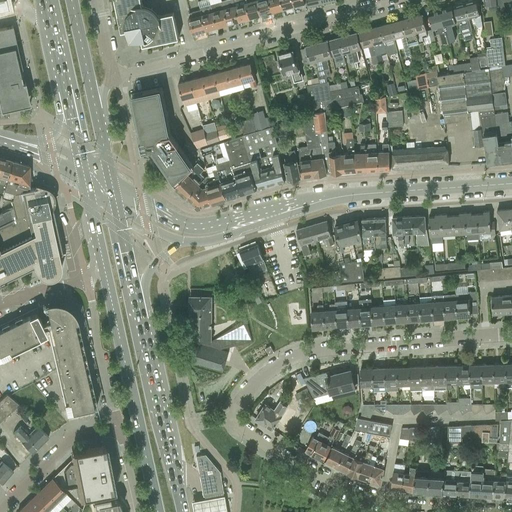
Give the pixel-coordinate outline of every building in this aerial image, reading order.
[(114,0),(120,24),(121,31),(127,30),(128,36),(130,36),(131,36),(131,37),(131,38),(131,39),(132,39),(132,40),(133,40),(134,40),(134,39),(135,39),(136,40),(136,41),(142,40),(143,45),(150,44),(179,38),(177,28),(174,12),(159,15),(158,14),(157,13),(156,12),(155,10),(154,9),(153,8),(151,8),(150,7),(149,6),(147,6),(146,5),(144,5),(143,5),(141,0),(114,0)] [(233,0),(227,0),(222,1),(229,24),(240,21),(235,5),(233,0)] [(233,0),(235,5),(240,21),(251,18),(246,2),(245,0),(233,0)] [(245,0),(246,2),(251,18),(261,15),(257,0),(245,0)] [(257,0),(261,15),(272,12),(269,0),(257,0)] [(280,0),(269,0),(272,12),(283,9),(280,0)] [(292,0),(280,0),(283,9),(294,6),(292,0)] [(467,2),(465,3),(469,18),(474,17),(476,27),(482,26),(480,19),(478,10),(476,0),(473,1),(471,0),(468,1),(467,2)] [(497,0),(498,2),(498,4),(499,10),(505,8),(504,4),(503,3),(503,2),(511,0),(497,0)] [(222,1),(211,4),(218,27),(229,24),(222,1)] [(457,5),(454,6),(456,16),(457,21),(461,32),(470,30),(467,19),(469,18),(465,3),(463,4),(462,3),(458,4),(457,5)] [(200,7),(201,10),(207,30),(218,27),(211,4),(200,7)] [(452,7),(440,10),(449,42),(456,40),(452,25),(456,23),(452,7)] [(207,30),(201,10),(189,13),(191,18),(188,18),(192,34),(207,30)] [(449,42),(440,10),(428,13),(433,30),(437,29),(441,44),(449,42)] [(422,15),(412,17),(419,43),(421,52),(424,51),(423,45),(424,45),(425,45),(424,42),(423,37),(428,36),(427,30),(425,24),(422,15)] [(412,17),(402,20),(409,46),(419,43),(412,17)] [(402,20),(391,23),(396,38),(401,37),(404,47),(406,56),(411,55),(409,46),(402,20)] [(391,23),(379,26),(385,47),(387,56),(397,53),(394,39),(396,38),(391,23)] [(0,110),(9,109),(30,104),(22,69),(13,26),(0,28),(0,110)] [(379,26),(369,29),(378,63),(383,61),(381,53),(386,52),(385,47),(379,26)] [(378,63),(369,29),(359,32),(366,58),(371,56),(373,64),(378,63)] [(357,32),(347,35),(355,62),(356,68),(358,68),(357,62),(359,61),(356,50),(361,49),(360,42),(357,32)] [(347,35),(338,38),(346,65),(350,63),(355,62),(347,35)] [(490,47),(485,47),(486,55),(488,68),(502,66),(504,65),(501,37),(489,38),(490,47)] [(336,67),(345,64),(338,38),(329,40),(336,67)] [(327,41),(316,44),(324,70),(329,68),(326,59),(332,57),(327,41)] [(306,48),(300,49),(302,58),(304,64),(316,61),(318,71),(319,74),(318,74),(319,83),(327,82),(324,70),(316,44),(305,47),(306,48)] [(279,58),(278,58),(280,68),(282,75),(291,72),(294,83),(295,82),(303,80),(304,80),(301,69),(299,63),(296,53),(295,53),(294,50),(287,51),(286,51),(282,52),(282,53),(278,54),(279,58)] [(486,55),(477,56),(480,69),(488,68),(486,55)] [(477,56),(470,57),(472,70),(480,69),(477,56)] [(251,63),(238,67),(243,83),(250,81),(252,88),(257,86),(255,80),(253,73),(251,63)] [(437,76),(443,112),(468,110),(470,130),(473,129),(475,147),(485,145),(483,135),(482,128),(480,117),(495,115),(495,114),(494,110),(494,105),(492,93),(505,91),(503,77),(502,66),(488,68),(480,69),(472,70),(437,76)] [(238,67),(226,70),(231,86),(243,83),(238,67)] [(226,70),(214,73),(219,90),(231,86),(226,70)] [(435,72),(426,74),(428,87),(438,85),(435,72)] [(214,73),(202,77),(209,99),(221,96),(219,90),(214,73)] [(428,87),(426,74),(416,76),(416,80),(418,86),(419,89),(428,87)] [(202,77),(190,80),(197,102),(209,99),(202,77)] [(197,102),(190,80),(178,83),(184,106),(197,102)] [(305,114),(303,115),(308,146),(308,148),(310,148),(314,176),(327,174),(331,173),(329,155),(328,139),(326,111),(326,110),(364,101),(362,94),(360,94),(358,86),(348,88),(341,89),(329,91),(329,86),(328,82),(327,82),(319,83),(307,85),(308,93),(312,113),(305,114)] [(394,83),(387,85),(389,95),(396,94),(394,83)] [(150,150),(176,186),(198,163),(185,144),(184,145),(184,146),(184,147),(183,148),(182,150),(177,142),(177,141),(178,139),(177,138),(177,137),(168,116),(162,88),(131,94),(142,152),(144,151),(144,152),(145,152),(145,153),(146,153),(147,153),(148,153),(149,152),(149,151),(149,150),(150,150)] [(505,91),(492,93),(494,105),(507,104),(505,91)] [(299,95),(298,95),(302,115),(303,115),(305,114),(312,113),(308,93),(299,95)] [(376,113),(386,112),(385,97),(375,99),(376,113)] [(350,107),(340,108),(340,117),(351,116),(350,107)] [(263,111),(251,114),(252,118),(256,131),(273,126),(274,126),(271,116),(265,118),(263,111)] [(501,113),(495,114),(495,115),(498,132),(497,132),(499,143),(499,145),(501,161),(511,159),(511,122),(511,121),(509,122),(508,112),(501,113)] [(483,135),(485,145),(488,163),(501,161),(499,143),(497,132),(498,132),(495,115),(480,117),(482,128),(483,135)] [(252,118),(240,122),(241,125),(243,132),(244,135),(256,131),(252,118)] [(229,129),(232,136),(243,132),(241,125),(229,129)] [(259,130),(256,131),(261,147),(264,146),(264,145),(277,141),(274,126),(273,126),(259,130)] [(232,136),(229,129),(229,128),(218,132),(220,140),(232,136)] [(208,144),(204,129),(191,133),(197,147),(208,144)] [(217,131),(205,134),(208,144),(220,140),(218,132),(217,131)] [(244,135),(243,135),(248,151),(258,147),(258,148),(261,147),(256,131),(244,135)] [(243,135),(224,142),(230,160),(232,165),(232,166),(241,194),(257,189),(260,188),(251,161),(243,135)] [(348,153),(342,154),(343,172),(357,171),(355,153),(353,138),(346,138),(347,142),(346,143),(346,146),(347,147),(347,149),(348,149),(348,153)] [(333,139),(328,139),(329,155),(331,173),(343,172),(342,154),(341,154),(336,155),(335,143),(333,144),(333,139)] [(277,141),(264,145),(264,146),(267,156),(279,153),(277,141)] [(377,170),(379,170),(391,169),(389,143),(383,144),(383,151),(378,151),(379,161),(378,161),(378,162),(376,163),(377,170)] [(361,152),(355,153),(357,171),(366,170),(365,144),(360,145),(361,152)] [(366,170),(377,170),(376,163),(378,162),(378,161),(379,161),(378,151),(377,151),(377,144),(365,144),(366,170)] [(308,148),(308,146),(298,147),(302,177),(314,176),(310,148),(308,148)] [(406,148),(392,149),(392,151),(393,159),(393,169),(449,165),(448,155),(448,149),(447,149),(445,146),(417,148),(414,148),(406,148)] [(258,147),(248,151),(251,161),(262,158),(258,148),(258,147)] [(290,157),(284,159),(284,162),(286,170),(288,180),(300,177),(298,168),(297,159),(295,150),(288,152),(290,157)] [(262,158),(251,161),(260,188),(274,184),(285,181),(279,153),(267,156),(262,158)] [(13,161),(1,158),(0,162),(0,194),(3,195),(13,161)] [(198,184),(187,197),(198,207),(241,194),(232,166),(232,165),(230,160),(228,161),(216,165),(218,171),(220,178),(208,181),(206,183),(205,184),(206,187),(202,188),(198,184)] [(2,198),(11,201),(16,192),(29,189),(29,167),(27,165),(13,161),(3,195),(2,198)] [(176,186),(187,197),(205,177),(200,172),(203,169),(197,163),(198,163),(176,186)] [(0,283),(5,281),(32,268),(34,266),(36,269),(37,272),(39,274),(40,276),(42,278),(44,279),(47,279),(49,279),(52,279),(54,278),(57,276),(58,275),(59,274),(59,273),(60,272),(60,271),(61,268),(61,266),(60,258),(59,254),(61,253),(62,253),(62,252),(61,246),(60,245),(58,232),(57,231),(56,225),(56,224),(55,218),(54,216),(53,211),(53,209),(53,208),(53,206),(54,205),(55,200),(54,196),(52,192),(49,189),(45,187),(35,184),(34,188),(29,189),(16,192),(11,201),(13,209),(14,212),(14,213),(15,218),(7,222),(4,217),(2,213),(0,213),(0,283)] [(508,209),(508,210),(504,210),(504,209),(497,211),(500,229),(511,228),(508,209)] [(483,214),(477,214),(479,232),(491,231),(491,235),(495,235),(495,222),(490,222),(490,211),(483,212),(483,214)] [(454,233),(467,233),(465,213),(459,213),(459,215),(453,216),(454,233)] [(471,213),(465,213),(467,233),(467,240),(479,239),(479,232),(477,214),(472,214),(471,213)] [(442,234),(454,233),(453,216),(447,216),(447,214),(441,215),(442,234)] [(443,242),(442,234),(441,215),(435,215),(435,217),(429,217),(430,235),(432,243),(443,242)] [(414,216),(403,217),(404,244),(406,243),(409,243),(408,233),(409,233),(415,233),(414,216)] [(425,216),(414,216),(415,233),(416,233),(416,245),(429,244),(427,237),(426,229),(425,229),(425,226),(425,216)] [(385,217),(374,218),(375,248),(375,249),(387,248),(385,217)] [(398,244),(404,244),(403,217),(393,217),(394,234),(398,234),(398,244)] [(363,234),(361,235),(363,249),(364,255),(361,256),(362,262),(366,262),(366,257),(375,256),(375,248),(375,247),(374,218),(362,219),(363,229),(363,234)] [(358,220),(334,226),(337,234),(337,236),(339,241),(344,261),(338,262),(341,282),(364,280),(362,262),(361,256),(364,255),(363,249),(361,235),(361,232),(358,222),(358,220)] [(326,221),(312,225),(316,241),(325,238),(327,246),(333,244),(326,221)] [(316,241),(312,225),(297,229),(305,255),(311,254),(308,243),(316,241)] [(269,274),(258,244),(240,251),(251,273),(259,269),(262,277),(269,274)] [(381,254),(376,254),(379,278),(401,276),(400,268),(400,266),(382,268),(381,254)] [(432,264),(425,265),(426,274),(434,273),(432,264)] [(416,267),(400,268),(401,276),(417,275),(416,267)] [(262,277),(261,277),(263,283),(272,280),(269,274),(262,277)] [(269,288),(262,291),(264,296),(272,293),(269,288)] [(468,294),(456,295),(458,317),(470,316),(470,314),(478,313),(477,291),(468,292),(468,294)] [(446,318),(444,296),(444,295),(432,296),(432,301),(434,319),(446,318)] [(456,295),(444,296),(446,318),(458,317),(456,295)] [(504,313),(511,312),(511,295),(503,296),(504,313)] [(493,314),(504,313),(503,296),(492,297),(493,314)] [(189,361),(190,361),(192,362),(223,371),(228,353),(220,350),(222,346),(252,342),(246,318),(211,341),(212,321),(212,297),(200,297),(191,297),(190,297),(190,315),(190,319),(190,328),(190,334),(189,361)] [(427,301),(420,302),(422,320),(434,319),(432,301),(428,301),(427,301)] [(37,333),(44,329),(45,329),(44,327),(47,327),(66,413),(97,406),(77,320),(75,315),(72,311),(68,307),(63,304),(61,303),(59,303),(57,302),(54,302),(52,302),(50,303),(48,303),(46,304),(44,305),(42,305),(45,311),(47,310),(50,321),(42,323),(35,309),(0,325),(0,356),(2,360),(42,340),(41,340),(37,333)] [(415,302),(408,303),(410,321),(422,320),(420,302),(416,302),(415,302)] [(343,303),(335,304),(336,309),(337,326),(349,325),(348,308),(347,308),(344,308),(343,307),(343,306),(343,303)] [(392,304),(384,305),(385,323),(398,322),(396,304),(396,303),(392,303),(392,304)] [(402,303),(396,304),(398,322),(410,321),(408,303),(404,303),(402,303)] [(330,309),(324,310),(325,327),(337,326),(336,309),(335,304),(329,304),(330,309)] [(325,327),(324,310),(323,305),(317,306),(318,310),(311,311),(313,328),(325,327)] [(378,305),(372,306),(373,323),(385,323),(384,305),(380,305),(378,305)] [(367,306),(360,307),(361,324),(373,323),(372,306),(367,306)] [(354,307),(348,308),(349,325),(361,324),(360,307),(356,307),(354,307)] [(483,364),(471,365),(471,381),(471,382),(483,382),(483,381),(483,364)] [(494,364),(483,364),(483,381),(483,382),(494,382),(494,364)] [(495,364),(494,364),(494,382),(494,388),(496,388),(508,387),(507,364),(495,364)] [(458,365),(446,366),(447,382),(447,389),(451,389),(451,383),(459,383),(459,382),(458,365)] [(471,365),(458,365),(459,382),(459,383),(471,382),(471,381),(471,365)] [(410,367),(409,367),(410,384),(410,391),(423,390),(423,383),(422,366),(410,367)] [(434,366),(422,366),(423,383),(423,390),(423,391),(434,391),(434,390),(435,390),(435,383),(434,366)] [(446,366),(434,366),(435,383),(435,390),(447,389),(447,382),(446,366)] [(386,368),(385,368),(386,385),(386,391),(398,391),(397,385),(397,367),(386,368)] [(398,367),(397,367),(397,385),(410,384),(409,367),(398,367)] [(373,368),(361,369),(361,379),(362,385),(362,386),(374,386),(374,385),(373,368)] [(385,368),(373,368),(374,385),(374,386),(386,385),(385,368)] [(329,371),(304,378),(309,387),(310,388),(319,386),(322,395),(330,393),(330,394),(331,394),(332,396),(344,393),(343,391),(355,388),(354,385),(351,375),(350,370),(330,375),(329,371)] [(7,394),(0,400),(0,421),(19,404),(7,394)] [(470,398),(458,398),(458,402),(459,409),(462,415),(463,414),(471,409),(470,405),(470,404),(470,399),(470,398)] [(265,404),(256,418),(266,424),(266,425),(267,424),(273,428),(275,424),(278,420),(285,425),(293,414),(285,410),(288,406),(281,401),(275,410),(265,404)] [(375,405),(374,405),(374,409),(383,415),(384,414),(386,410),(386,405),(386,401),(380,401),(380,405),(375,405)] [(458,402),(447,402),(447,404),(447,410),(450,415),(459,409),(458,402)] [(410,404),(399,405),(400,412),(400,414),(403,414),(410,410),(410,404)] [(422,404),(410,404),(410,410),(414,415),(423,410),(422,404)] [(423,404),(422,404),(423,410),(426,415),(435,410),(434,404),(423,404)] [(447,404),(434,404),(435,410),(438,415),(447,410),(447,404)] [(483,404),(470,404),(470,405),(471,409),(474,414),(474,415),(483,409),(483,404)] [(495,404),(483,404),(483,409),(486,415),(495,409),(495,404)] [(363,405),(361,415),(362,415),(370,417),(374,410),(374,409),(374,405),(363,405)] [(399,405),(386,405),(386,410),(394,414),(400,414),(400,412),(399,405)] [(496,412),(496,420),(503,420),(507,420),(507,412),(496,412)] [(390,435),(392,424),(357,418),(356,429),(390,435)] [(501,420),(499,443),(501,443),(502,443),(509,444),(511,420),(507,420),(503,420),(501,420)] [(498,424),(474,425),(473,441),(497,442),(498,424)] [(474,425),(462,426),(461,440),(473,441),(474,425)] [(13,433),(32,453),(49,437),(37,426),(29,434),(21,426),(13,433)] [(448,426),(448,440),(461,440),(462,426),(448,426)] [(310,441),(305,450),(314,455),(324,460),(329,451),(332,445),(340,430),(334,427),(328,437),(319,432),(316,438),(313,436),(310,441)] [(401,429),(399,438),(400,439),(409,440),(411,428),(402,429),(401,429)] [(411,428),(409,440),(419,441),(420,428),(411,428)] [(386,448),(388,437),(363,433),(361,444),(386,448)] [(330,452),(326,461),(337,467),(345,452),(344,451),(349,442),(351,437),(347,434),(344,440),(341,445),(340,449),(333,446),(330,452)] [(84,497),(114,491),(104,445),(75,451),(84,497)] [(345,452),(337,467),(347,472),(360,447),(354,445),(349,454),(345,452)] [(347,472),(358,477),(358,476),(359,477),(366,458),(361,456),(364,449),(360,447),(347,472)] [(366,458),(359,477),(370,480),(375,464),(369,463),(372,453),(368,451),(366,458)] [(196,456),(199,473),(203,496),(223,492),(219,471),(205,455),(196,456)] [(375,464),(370,480),(381,484),(383,474),(384,468),(385,463),(386,460),(383,459),(382,461),(376,460),(375,464)] [(0,482),(2,484),(13,471),(1,461),(0,462),(0,482)] [(393,477),(392,487),(403,489),(405,474),(404,474),(405,465),(395,463),(394,470),(393,477)] [(470,495),(493,496),(495,476),(495,469),(475,468),(475,465),(471,464),(471,469),(471,473),(471,475),(471,477),(471,478),(470,495)] [(405,474),(403,489),(413,491),(415,470),(416,467),(410,466),(409,474),(405,474)] [(443,493),(457,494),(458,477),(459,470),(445,469),(445,472),(443,493)] [(415,470),(413,491),(414,491),(428,492),(430,471),(417,470),(416,470),(415,470)] [(458,477),(457,494),(468,495),(470,495),(471,478),(471,477),(471,475),(471,473),(469,473),(469,471),(459,470),(458,477)] [(428,492),(443,493),(445,472),(430,471),(428,492)] [(493,496),(505,497),(506,476),(506,473),(501,472),(501,476),(495,476),(493,496)] [(52,478),(43,487),(51,495),(57,501),(66,492),(60,487),(52,478)] [(43,487),(34,495),(43,504),(48,509),(57,501),(51,495),(43,487)] [(226,511),(223,492),(203,496),(190,498),(192,511),(226,511)] [(34,495),(26,503),(34,511),(45,511),(48,509),(43,504),(34,495)] [(117,511),(117,509),(121,507),(118,500),(110,502),(109,496),(93,499),(94,505),(99,504),(100,511),(117,511)] [(34,511),(26,503),(17,511),(34,511)]
